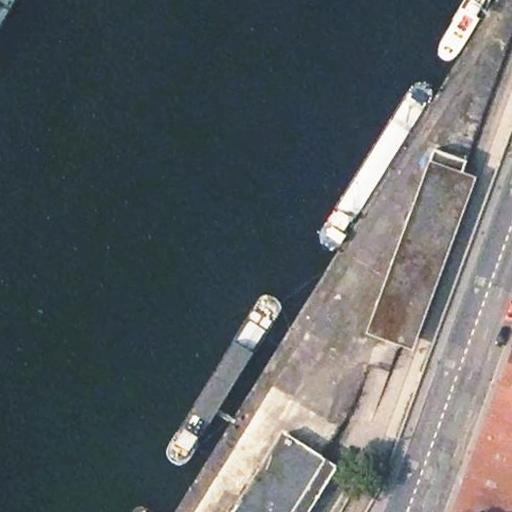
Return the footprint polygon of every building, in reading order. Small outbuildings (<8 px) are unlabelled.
[(0,0),(0,21),(13,0),(0,0)] [(455,0),(419,70),(420,81),(428,86),(437,83),(482,0),(455,0)] [(399,102),(394,108),(305,248),(305,259),(313,264),(322,262),(414,123),(418,116),(415,107),(406,102),(399,102)] [(400,343),(466,161),(434,149),(367,331),(387,339),(400,343)] [(257,300),(165,448),(165,459),(177,465),(189,461),(278,317),(282,310),(279,302),(271,297),(263,296),(257,300)] [(511,353),(502,381),(511,384),(511,353)] [(454,511),(511,511),(511,384),(502,381),(497,393),(454,511)] [(291,511),(324,460),(282,434),(232,511),(291,511)]
